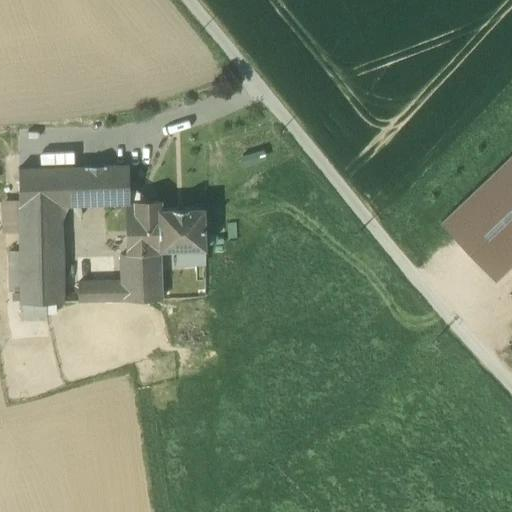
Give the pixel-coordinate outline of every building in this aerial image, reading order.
[(511,153),(439,223),(495,281),(511,264),(511,153)] [(129,166),(103,167),(104,205),(128,204),(130,204),(130,200),(129,166)] [(68,206),(89,205),(89,167),(19,170),(19,200),(20,233),(20,251),(20,292),(20,303),(46,303),(62,303),(61,218),(68,206)] [(103,167),(89,167),(89,205),(104,205),(103,167)] [(128,204),(128,211),(162,211),(162,199),(130,200),(130,204),(128,204)] [(20,233),(19,200),(1,201),(1,233),(20,233)] [(129,246),(129,256),(160,255),(160,250),(178,250),(205,250),(204,209),(162,211),(128,211),(129,246)] [(78,284),(78,302),(161,301),(160,255),(129,256),(129,246),(122,246),(123,283),(78,284)] [(178,250),(178,264),(206,263),(205,250),(178,250)] [(20,292),(20,251),(7,251),(7,292),(20,292)] [(46,303),(20,303),(21,321),(46,320),(46,303)]
